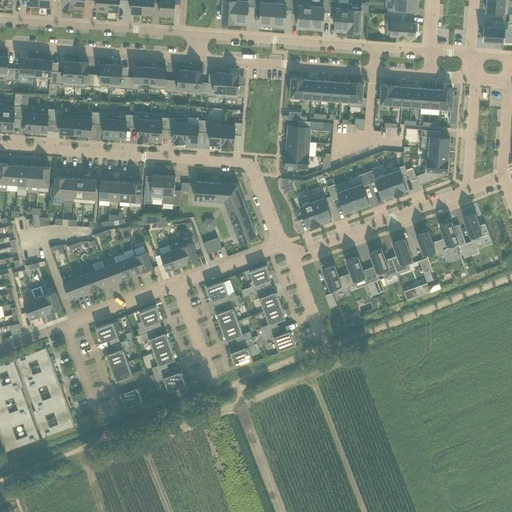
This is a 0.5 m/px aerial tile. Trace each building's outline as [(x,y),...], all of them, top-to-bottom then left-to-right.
[(62,0),(62,6),(65,6),(65,8),(73,8),(73,0),(62,0)] [(73,0),(73,8),(81,9),(82,7),(84,8),(85,0),(73,0)] [(108,11),(108,0),(97,0),(96,10),(100,10),(100,12),(106,12),(106,11),(108,11)] [(119,12),(119,0),(108,0),(108,11),(109,11),(109,12),(115,13),(115,11),(119,12)] [(131,0),(132,1),(131,13),(135,13),(134,15),(140,15),(140,13),(142,14),(143,0),(131,0)] [(143,0),(142,14),(144,14),(144,15),(149,16),(150,14),(153,14),(154,0),(143,0)] [(174,16),(175,0),(160,0),(160,15),(164,15),(164,16),(170,17),(170,15),(174,16)] [(216,0),(216,4),(223,5),(222,22),(224,22),(223,23),(229,24),(229,22),(234,23),(235,0),(216,0)] [(235,0),(234,23),(235,23),(235,22),(247,23),(248,6),(254,7),(254,0),(235,0)] [(254,0),(254,7),(261,7),(260,24),(265,24),(265,26),(270,26),(270,25),(272,25),(273,0),(254,0)] [(273,0),(272,25),(285,26),(286,9),(292,10),(292,0),(273,0)] [(292,0),(292,10),(299,10),(297,27),(302,27),(302,29),(308,29),(308,28),(310,28),(312,1),(300,0),(299,0),(292,0)] [(312,1),(310,28),(322,29),(323,12),(330,13),(330,0),(323,0),(324,2),(312,1)] [(332,0),(330,0),(330,13),(336,13),(335,30),(347,31),(349,4),(337,3),(337,0),(332,0)] [(388,8),(387,15),(400,16),(400,9),(417,10),(417,0),(393,0),(393,8),(388,8)] [(452,0),(453,11),(466,11),(465,0),(452,0)] [(506,0),(485,0),(485,7),(487,7),(487,8),(486,13),(507,14),(508,0),(506,0)] [(349,4),(347,31),(353,31),(353,33),(358,33),(358,32),(360,32),(361,15),(368,15),(369,3),(362,2),(361,5),(349,4)] [(387,22),(386,34),(398,35),(398,36),(408,37),(408,36),(415,36),(415,31),(417,31),(417,25),(416,25),(416,23),(399,22),(400,16),(387,15),(387,22)] [(483,36),(482,41),(504,42),(505,28),(483,26),(483,31),(483,32),(483,35),(483,36)] [(409,67),(409,54),(390,53),(390,66),(409,67)] [(0,56),(0,76),(6,77),(6,80),(13,80),(14,68),(8,68),(8,57),(0,56)] [(14,68),(13,80),(20,81),(20,76),(35,77),(37,59),(21,58),(20,69),(14,68)] [(37,59),(35,77),(50,78),(50,83),(57,84),(58,71),(52,71),(52,60),(37,59)] [(58,71),(57,84),(63,84),(63,85),(75,86),(77,62),(65,61),(64,72),(58,71)] [(77,62),(75,86),(87,87),(87,86),(93,86),(94,74),(88,74),(89,63),(77,62)] [(94,74),(93,86),(100,87),(110,87),(112,64),(101,64),(100,75),(94,74)] [(112,64),(110,87),(120,88),(127,89),(128,77),(122,76),(122,65),(112,64)] [(128,77),(127,89),(138,90),(139,82),(149,83),(151,67),(135,66),(134,77),(128,77)] [(149,83),(149,88),(164,89),(164,92),(171,92),(172,80),(166,79),(166,68),(151,67),(149,83)] [(172,80),(171,92),(178,93),(178,89),(189,90),(191,70),(179,69),(178,80),(172,80)] [(189,90),(189,93),(207,95),(208,83),(202,82),(203,71),(191,70),(189,90)] [(207,95),(207,96),(225,98),(227,73),(215,72),(214,83),(208,83),(207,95)] [(227,73),(225,98),(237,98),(237,97),(244,98),(245,85),(238,85),(239,74),(227,73)] [(292,78),(290,97),(303,98),(304,79),(304,78),(292,78)] [(304,79),(303,98),(312,98),(313,80),(312,80),(304,79)] [(313,80),(312,98),(321,99),(323,81),(322,80),(313,80)] [(323,81),(321,99),(331,100),(332,81),(333,81),(322,80),(323,81)] [(332,81),(331,100),(340,100),(341,82),(333,81),(332,81)] [(341,82),(340,100),(349,101),(351,83),(347,82),(341,82)] [(349,101),(349,106),(361,107),(362,97),(363,83),(351,82),(351,83),(349,101)] [(382,85),(380,103),(392,104),(394,86),(394,85),(382,84),(382,85)] [(394,86),(392,104),(402,105),(403,86),(394,86)] [(403,86),(402,105),(411,106),(413,87),(412,87),(403,86)] [(413,87),(411,106),(421,106),(422,88),(423,88),(423,87),(412,86),(412,87),(413,87)] [(422,88),(421,106),(430,107),(431,89),(424,88),(423,88),(422,88)] [(431,89),(430,107),(439,108),(441,89),(431,89)] [(439,108),(439,110),(450,111),(451,111),(453,95),(453,89),(441,89),(439,108)] [(3,105),(2,128),(13,129),(14,118),(20,119),(21,106),(4,105),(3,105)] [(21,106),(20,119),(27,119),(26,130),(37,131),(38,113),(39,108),(28,107),(21,106)] [(38,113),(37,131),(47,132),(48,121),(54,121),(55,109),(48,108),(48,114),(38,113)] [(55,109),(54,121),(60,122),(60,133),(75,134),(77,115),(62,114),(62,109),(55,109)] [(77,115),(75,134),(91,135),(92,124),(98,125),(99,112),(92,112),(92,116),(77,115)] [(99,112),(98,125),(104,125),(104,136),(114,137),(116,119),(117,113),(99,112)] [(116,119),(114,137),(125,138),(126,127),(132,127),(133,115),(126,114),(126,120),(116,119)] [(133,115),(132,127),(138,127),(137,138),(149,139),(151,120),(139,119),(140,115),(133,115)] [(151,120),(149,139),(161,140),(162,129),(168,130),(169,117),(162,117),(162,121),(151,120)] [(169,117),(168,130),(174,130),(174,141),(179,142),(186,142),(187,122),(188,122),(188,119),(169,117)] [(187,122),(186,142),(197,143),(198,132),(205,132),(205,120),(198,120),(198,123),(188,122),(187,122)] [(205,120),(205,132),(211,133),(210,144),(222,145),(223,125),(212,124),(212,121),(205,120)] [(288,125),(287,139),(309,141),(310,130),(311,121),(310,121),(298,120),(298,126),(290,126),(288,125)] [(223,125),(222,145),(234,146),(235,135),(241,135),(242,123),(235,122),(235,126),(223,125)] [(324,122),(323,130),(333,131),(334,123),(324,122)] [(430,136),(429,147),(449,149),(450,137),(430,136)] [(287,139),(286,153),(308,155),(309,141),(287,139)] [(424,147),(424,159),(426,159),(448,161),(449,149),(429,147),(424,147)] [(285,153),(284,168),(308,170),(308,169),(309,155),(308,155),(286,153),(285,153)] [(425,173),(416,176),(417,179),(419,185),(445,175),(445,172),(447,173),(448,161),(426,159),(426,161),(425,173)] [(0,182),(7,183),(9,164),(0,163),(0,182)] [(18,184),(19,165),(9,164),(7,183),(17,184),(18,184)] [(28,185),(29,166),(19,165),(18,184),(17,184),(17,189),(28,190),(28,185)] [(386,171),(385,172),(394,194),(394,195),(404,192),(403,190),(406,189),(402,176),(408,174),(406,170),(404,165),(387,171),(386,171)] [(39,167),(29,166),(28,185),(38,186),(39,167)] [(48,191),(50,167),(39,166),(39,167),(38,186),(37,191),(48,191)] [(413,168),(406,170),(408,174),(410,181),(417,179),(416,176),(413,168)] [(372,170),(365,173),(369,184),(376,181),(382,198),(394,194),(385,172),(386,171),(386,169),(373,174),(372,170)] [(357,182),(348,186),(349,188),(356,208),(369,203),(363,186),(369,184),(365,173),(358,175),(360,181),(357,182)] [(145,185),(144,203),(151,203),(151,199),(163,199),(163,194),(164,175),(153,174),(152,185),(145,185)] [(164,175),(163,194),(174,195),(175,176),(164,175)] [(64,196),(66,177),(55,176),(54,195),(64,196)] [(74,197),(76,178),(66,177),(64,196),(74,197)] [(84,203),(86,179),(76,178),(74,197),(74,202),(84,203)] [(95,203),(97,179),(86,179),(84,203),(95,203)] [(110,199),(111,181),(101,180),(99,199),(110,199)] [(120,200),(121,181),(111,181),(110,199),(120,200)] [(132,182),(131,182),(121,181),(120,200),(130,201),(132,182)] [(140,207),(142,182),(131,181),(131,182),(132,182),(130,201),(130,206),(140,207)] [(257,237),(244,202),(241,203),(235,187),(220,186),(220,183),(196,181),(194,200),(224,202),(240,243),(257,237)] [(335,184),(327,186),(333,200),(339,198),(343,209),(345,212),(349,211),(349,212),(356,210),(355,208),(356,208),(349,188),(347,189),(342,191),(341,188),(337,189),(335,184)] [(321,193),(310,197),(319,222),(320,221),(325,219),(331,217),(322,193),(321,193)] [(306,199),(298,202),(307,226),(310,225),(311,226),(320,223),(320,221),(319,222),(310,197),(306,199)] [(475,213),(463,217),(469,235),(470,237),(473,236),(475,235),(477,240),(490,235),(485,223),(479,225),(475,213)] [(153,215),(152,223),(155,222),(161,222),(161,218),(161,215),(153,215)] [(204,233),(215,232),(214,218),(203,219),(204,233)] [(444,238),(437,240),(442,253),(444,256),(457,252),(454,243),(457,242),(459,241),(451,222),(439,226),(444,238)] [(421,233),(416,235),(423,254),(423,255),(434,251),(436,255),(442,253),(437,240),(432,242),(428,230),(427,231),(426,229),(420,232),(421,233)] [(221,248),(217,237),(203,243),(207,253),(221,248)] [(397,255),(391,257),(397,274),(410,269),(409,264),(413,263),(404,239),(392,243),(397,255)] [(472,240),(466,243),(470,255),(477,253),(472,240)] [(198,259),(192,242),(181,246),(181,247),(187,263),(198,259)] [(466,243),(459,245),(464,258),(470,255),(466,243)] [(187,263),(181,247),(171,250),(177,267),(187,263)] [(381,248),(369,252),(371,257),(378,276),(382,274),(384,279),(397,274),(391,257),(385,259),(381,248)] [(177,267),(171,250),(160,254),(166,270),(177,267)] [(152,268),(146,251),(135,255),(141,271),(141,272),(152,268)] [(141,271),(135,255),(125,259),(131,275),(141,271)] [(350,273),(344,275),(349,287),(356,285),(354,280),(365,276),(358,256),(346,261),(348,267),(350,273)] [(426,258),(419,260),(423,273),(429,270),(430,270),(426,258)] [(131,275),(125,259),(115,263),(121,279),(131,275)] [(121,279),(115,263),(105,266),(111,283),(121,279)] [(266,265),(249,272),(254,285),(251,287),(254,293),(255,292),(263,289),(267,288),(265,282),(271,279),(269,275),(270,275),(266,265)] [(334,265),(322,270),(330,289),(332,288),(334,288),(336,292),(349,287),(344,275),(339,277),(334,265)] [(111,283),(105,266),(95,270),(101,286),(111,283)] [(101,286),(95,270),(84,274),(90,290),(90,291),(101,287),(101,286)] [(429,270),(423,273),(427,282),(430,291),(431,292),(440,288),(437,279),(433,280),(429,270)] [(90,290),(84,274),(72,279),(78,295),(90,290)] [(380,278),(373,281),(378,293),(384,291),(380,278)] [(78,295),(72,279),(63,282),(69,298),(78,295)] [(211,301),(223,297),(225,303),(237,299),(235,292),(228,295),(223,281),(206,288),(210,297),(211,301)] [(373,281),(367,283),(371,296),(378,293),(373,281)] [(427,282),(414,287),(417,296),(430,291),(427,282)] [(62,308),(55,291),(44,295),(50,311),(50,312),(62,308)] [(264,311),(270,309),(281,305),(277,295),(277,296),(276,291),(259,297),(264,311)] [(332,292),(325,295),(330,307),(337,305),(332,292)] [(50,311),(44,295),(34,299),(40,315),(50,311)] [(40,315),(34,299),(24,303),(30,319),(40,315)] [(264,311),(269,324),(262,327),(264,333),(279,328),(276,321),(286,318),(284,314),(281,305),(270,309),(264,311)] [(159,316),(156,306),(139,312),(142,321),(138,323),(140,328),(137,329),(139,335),(140,335),(145,333),(152,330),(150,324),(161,320),(159,316)] [(238,321),(233,307),(216,313),(218,318),(217,318),(221,327),(238,321)] [(221,327),(224,336),(226,340),(243,334),(238,321),(221,327)] [(100,338),(101,342),(107,340),(118,336),(113,322),(96,329),(99,338),(100,338)] [(10,325),(12,335),(21,332),(19,323),(10,325)] [(292,335),(290,330),(274,336),(279,350),(295,344),(292,335)] [(171,346),(167,337),(165,332),(149,338),(154,352),(171,346)] [(118,336),(107,340),(109,346),(120,342),(118,336)] [(256,348),(252,337),(239,342),(241,348),(230,352),(232,357),(235,366),(252,360),(249,351),(256,348)] [(171,346),(154,352),(159,365),(175,359),(174,355),(171,346)] [(46,347),(16,358),(21,372),(51,360),(50,357),(48,357),(45,349),(47,348),(46,347)] [(122,348),(106,354),(107,359),(111,368),(127,362),(122,348)] [(0,379),(18,372),(14,359),(0,364),(0,379)] [(52,364),(51,360),(21,372),(26,385),(56,373),(54,373),(51,365),(52,364)] [(127,362),(111,368),(114,377),(116,381),(125,378),(127,384),(128,384),(140,379),(137,372),(132,374),(127,362)] [(185,385),(182,375),(181,375),(180,371),(163,377),(168,391),(185,385)] [(0,394),(21,386),(21,387),(23,386),(18,372),(0,379),(0,394)] [(26,385),(31,398),(61,386),(59,383),(58,383),(55,375),(56,374),(56,373),(26,385)] [(126,391),(120,393),(122,398),(125,407),(142,401),(137,387),(143,385),(140,379),(128,384),(127,384),(124,385),(126,391)] [(0,408),(25,399),(21,387),(21,386),(0,394),(0,408)] [(31,398),(35,410),(35,411),(66,399),(65,398),(64,399),(61,390),(62,390),(61,386),(31,398)] [(0,423),(28,413),(28,414),(30,413),(25,399),(0,408),(0,423)] [(33,411),(38,425),(70,412),(69,409),(68,409),(65,401),(66,400),(66,399),(35,411),(35,410),(33,411)] [(38,425),(42,438),(75,425),(75,424),(74,425),(70,416),(72,416),(70,412),(38,425)] [(0,434),(1,438),(33,427),(28,414),(28,413),(0,423),(0,429),(1,434),(0,434)] [(33,427),(1,438),(2,442),(3,442),(6,451),(37,440),(33,427)]
